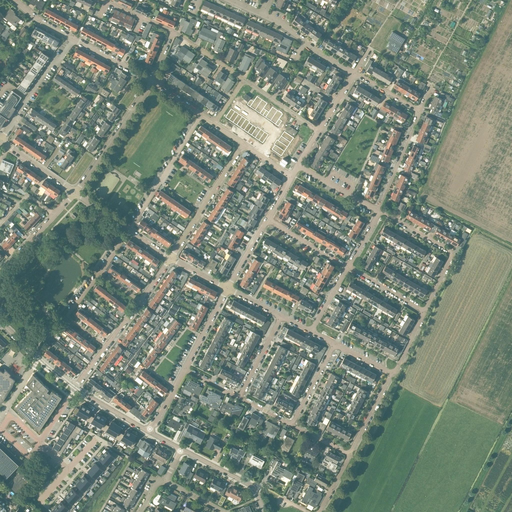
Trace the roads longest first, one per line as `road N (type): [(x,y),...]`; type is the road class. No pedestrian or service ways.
road 1 (residential): [(353,74),(419,111),(376,210)]
road 2 (residential): [(380,212),(452,253),(424,312)]
road 3 (residential): [(243,144),(169,258)]
road 4 (residential): [(129,230),(200,115)]
road 5 (residential): [(75,192),(151,81)]
road 6 (residential): [(71,38),(0,137)]
